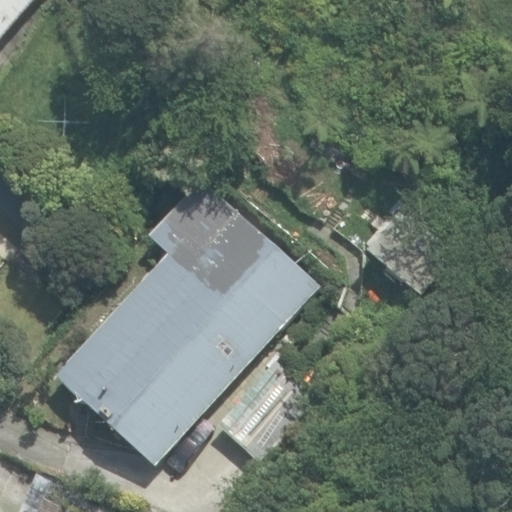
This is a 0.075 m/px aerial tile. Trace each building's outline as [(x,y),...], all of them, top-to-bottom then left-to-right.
[(0,0),(0,43),(36,0),(0,0)] [(0,150),(0,209),(28,236),(58,204),(0,150)] [(235,215),(204,185),(152,239),(171,256),(59,378),(157,468),(321,288),(238,212),(235,215)] [(370,256),(423,296),(455,257),(401,215),(370,256)] [(221,425),(271,469),(328,405),(278,360),(221,425)] [(21,511),(117,511),(120,508),(42,469),(21,511)]
